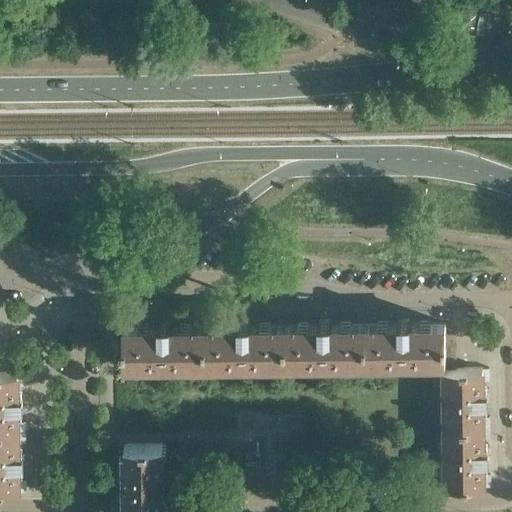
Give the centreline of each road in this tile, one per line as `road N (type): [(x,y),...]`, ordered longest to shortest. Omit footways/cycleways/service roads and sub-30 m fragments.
road 1 (secondary): [(495,61),(240,87),(0,90)]
road 2 (unclassified): [(79,280),(282,277),(356,296),(511,296)]
road 3 (secondary): [(0,170),(140,167),(222,153),(365,159)]
road 4 (secondary): [(66,266),(196,230),(288,170),(365,159)]
road 5 (secondary): [(495,61),(376,37),(270,0)]
road 6 (residential): [(88,507),(79,280)]
road 7 (secondary): [(365,159),(458,166),(511,183)]
road 8 (residential): [(405,504),(270,505),(260,511)]
